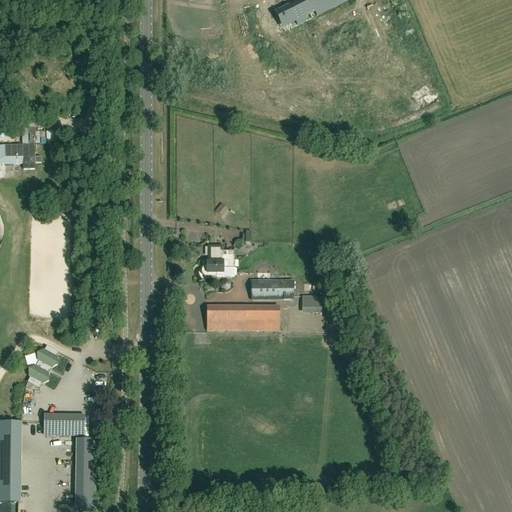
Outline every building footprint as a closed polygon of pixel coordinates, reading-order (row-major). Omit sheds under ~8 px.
[(346,12),(275,9),(284,34),(346,12)] [(23,158),(23,170),(29,170),(35,170),(35,158),(35,146),(35,145),(40,145),(40,142),(44,142),(44,133),(39,133),(35,133),(34,129),(44,129),(44,123),(28,123),(28,129),(28,146),(4,146),(5,158),(23,158)] [(222,217),(228,209),(222,204),(216,212),(222,217)] [(202,270),(202,272),(203,275),(205,276),(207,277),(216,277),(234,277),(234,257),(224,257),(224,247),(212,247),(212,257),(209,257),(209,262),(207,262),(207,265),(206,265),(203,268),(202,270)] [(293,301),(293,282),(251,282),(251,301),(293,301)] [(303,298),(302,311),(322,311),(322,298),(303,298)] [(207,331),(279,331),(279,309),(207,309),(207,331)] [(58,353),(47,347),(44,352),(42,351),(36,355),(37,361),(39,362),(36,368),(34,367),(28,370),(29,377),(31,378),(28,383),(39,389),(42,383),(44,384),(50,381),(49,375),(47,374),(50,368),(52,369),(58,366),(57,359),(55,358),(58,353)] [(44,417),(44,434),(84,434),(85,418),(44,417)] [(0,503),(20,504),(21,423),(20,423),(0,422),(0,503)]
